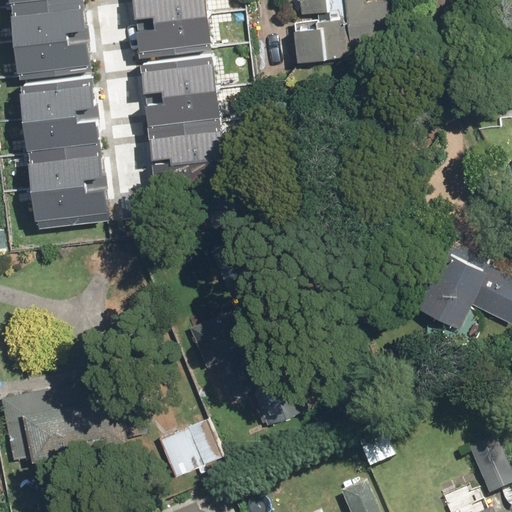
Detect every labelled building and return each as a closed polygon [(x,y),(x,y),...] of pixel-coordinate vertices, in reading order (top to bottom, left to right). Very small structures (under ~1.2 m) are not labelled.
[(18,0),(15,0),(23,69),(99,61),(92,0),(18,0)] [(139,0),(146,48),(215,40),(210,0),(139,0)] [(333,0),(295,0),(297,18),(335,14),(333,0)] [(402,0),(343,0),(348,40),(406,33),(402,0)] [(343,21),(292,25),(295,62),(346,57),(343,21)] [(147,61),(155,124),(224,116),(217,53),(147,61)] [(24,82),(30,146),(106,138),(99,74),(24,82)] [(228,148),(224,116),(155,124),(159,156),(228,148)] [(477,170),(478,125),(435,124),(434,169),(477,170)] [(114,207),(106,138),(30,146),(38,215),(114,207)] [(511,297),(477,281),(484,266),(411,232),(383,293),(455,327),(467,303),(511,324),(511,297)] [(173,322),(207,416),(156,434),(170,474),(221,455),(327,417),(279,284),(173,322)] [(466,427),(488,493),(511,485),(511,473),(494,418),(466,427)] [(382,511),(369,479),(340,492),(348,511),(382,511)] [(175,511),(220,511),(215,496),(175,511)]
